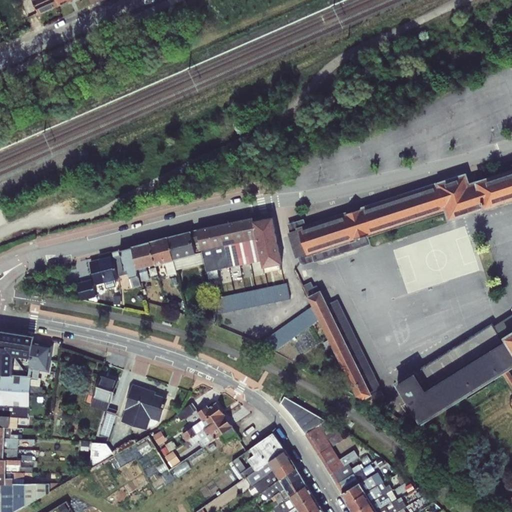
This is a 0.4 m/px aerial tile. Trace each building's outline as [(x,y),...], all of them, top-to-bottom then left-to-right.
[(31,0),(39,15),(60,6),(56,0),(31,0)] [(304,219),(288,224),(291,232),(289,233),(296,257),(298,256),(301,265),(371,243),(368,235),(446,210),(449,220),(511,199),(511,170),(470,185),(466,173),(306,225),(304,219)] [(268,214),(254,218),(258,238),(246,240),(249,256),(252,260),(270,256),(268,251),(264,236),(277,233),(268,214)] [(254,218),(242,220),(245,240),(246,240),(258,238),(254,218)] [(242,220),(230,223),(234,243),(235,242),(245,240),(242,220)] [(230,223),(219,225),(223,245),(224,245),(234,243),(230,223)] [(219,225),(209,227),(213,247),(223,245),(219,225)] [(198,232),(202,250),(213,247),(209,227),(197,230),(198,232)] [(191,231),(168,237),(174,259),(196,254),(192,233),(191,231)] [(202,250),(198,232),(192,233),(196,254),(174,259),(174,260),(176,269),(205,262),(202,250)] [(156,263),(156,265),(165,262),(174,260),(174,259),(168,237),(150,242),(156,263)] [(245,240),(235,242),(239,258),(249,256),(246,240),(245,240)] [(156,263),(150,242),(132,247),(137,269),(156,263)] [(224,245),(227,260),(239,258),(235,242),(234,243),(224,245)] [(227,260),(224,245),(223,245),(213,247),(216,263),(227,260)] [(137,269),(132,247),(120,250),(124,270),(128,269),(129,273),(130,278),(139,275),(138,272),(137,269)] [(214,263),(216,263),(213,247),(202,250),(205,262),(207,273),(216,271),(214,263)] [(118,276),(129,273),(128,269),(124,270),(120,250),(112,252),(118,276)] [(119,279),(118,276),(112,252),(98,255),(99,259),(89,261),(96,285),(119,279)] [(251,262),(252,260),(249,256),(239,258),(241,265),(251,262)] [(270,256),(252,260),(258,269),(263,267),(263,265),(272,263),(270,256)] [(239,258),(227,260),(230,267),(231,267),(230,264),(236,262),(238,266),(241,265),(239,258)] [(177,273),(176,269),(174,260),(165,262),(168,275),(177,273)] [(236,262),(230,264),(231,267),(233,272),(239,270),(238,266),(236,262)] [(139,275),(140,281),(150,279),(148,270),(138,272),(139,275)] [(140,281),(139,275),(130,278),(133,287),(141,285),(140,281)] [(92,279),(77,283),(81,301),(97,297),(92,279)] [(311,281),(303,285),(329,339),(333,347),(357,395),(363,399),(365,398),(372,404),(386,397),(338,299),(328,304),(321,290),(320,291),(317,285),(314,287),(311,281)] [(219,312),(293,299),(290,283),(216,296),(219,312)] [(183,301),(180,302),(171,299),(168,308),(179,311),(185,312),(183,301)] [(310,307),(266,339),(275,352),(320,320),(310,307)] [(511,315),(494,326),(504,337),(511,331),(511,315)] [(430,389),(505,342),(494,326),(492,323),(416,370),(430,389)] [(333,347),(329,339),(323,342),(327,349),(333,347)] [(54,344),(34,340),(29,367),(39,369),(39,370),(40,370),(50,372),(50,370),(52,360),(54,344)] [(511,367),(511,349),(506,341),(505,342),(430,389),(416,370),(416,369),(395,382),(421,425),(503,373),(509,370),(511,367)] [(39,369),(29,367),(28,376),(31,376),(30,391),(42,392),(43,387),(40,386),(41,378),(39,377),(40,370),(39,370),(39,369)] [(511,374),(509,370),(503,373),(511,388),(511,401),(511,403),(511,374)] [(101,373),(93,397),(110,402),(111,403),(112,400),(114,393),(119,379),(101,373)] [(31,376),(28,376),(0,374),(0,405),(29,407),(30,391),(31,376)] [(133,384),(121,421),(147,430),(151,418),(161,421),(168,398),(155,394),(156,392),(133,384)] [(109,408),(110,402),(93,397),(90,406),(107,412),(109,408)] [(207,427),(225,414),(216,402),(209,407),(208,405),(197,412),(202,420),(207,427)] [(184,419),(198,410),(193,403),(179,411),(176,418),(168,423),(171,427),(184,418),(184,419)] [(29,407),(0,405),(0,415),(10,416),(18,417),(28,418),(29,407)] [(118,411),(109,408),(107,412),(100,433),(109,436),(118,411)] [(220,435),(233,426),(225,414),(207,427),(203,429),(211,441),(220,435)] [(10,416),(0,415),(0,426),(6,427),(10,427),(10,416)] [(10,416),(10,427),(12,427),(17,428),(18,417),(10,416)] [(305,434),(318,454),(332,446),(344,439),(340,432),(339,433),(330,419),(305,434)] [(203,429),(207,427),(202,420),(182,434),(186,441),(203,429)] [(238,434),(233,426),(220,435),(225,442),(238,434)] [(10,427),(6,427),(5,438),(11,439),(18,439),(19,434),(11,434),(12,427),(10,427)] [(205,447),(211,441),(203,429),(186,441),(184,442),(189,448),(201,440),(205,447)] [(161,430),(153,435),(159,445),(167,441),(161,430)] [(286,450),(273,432),(251,448),(255,454),(249,459),(253,464),(256,470),(269,461),(286,450)] [(49,511),(67,502),(69,506),(80,500),(87,511),(194,511),(149,435),(63,483),(50,483),(50,492),(14,511),(49,511)] [(351,435),(346,439),(351,447),(357,443),(351,435)] [(318,454),(330,475),(344,465),(340,459),(332,446),(318,454)] [(11,449),(4,448),(4,459),(7,459),(17,459),(18,449),(11,449)] [(355,449),(340,459),(344,465),(349,463),(359,457),(355,449)] [(292,459),(286,450),(269,461),(275,470),(292,459)] [(173,451),(164,457),(171,468),(181,461),(173,451)] [(247,477),(256,470),(253,464),(247,468),(239,457),(233,461),(245,479),(247,477)] [(7,459),(6,472),(25,472),(25,468),(38,468),(38,461),(33,460),(21,460),(17,459),(7,459)] [(292,459),(275,470),(280,479),(297,468),(292,459)] [(256,470),(247,477),(252,486),(275,470),(269,461),(256,470)] [(330,475),(336,484),(362,469),(359,464),(352,468),(349,463),(344,465),(330,475)] [(297,468),(280,479),(286,487),(302,476),(297,468)] [(336,484),(341,493),(360,482),(368,477),(362,469),(336,484)] [(275,470),(252,486),(249,489),(253,493),(265,485),(267,488),(280,479),(275,470)] [(366,492),(382,482),(384,482),(378,471),(368,477),(360,482),(366,492)] [(302,476),(286,487),(291,496),(307,485),(302,476)] [(280,479),(267,488),(269,493),(260,499),(262,503),(271,497),(286,487),(280,479)] [(341,493),(348,504),(366,492),(360,482),(341,493)] [(382,482),(366,492),(372,502),(387,493),(393,489),(389,484),(385,486),(382,482)] [(0,511),(14,511),(50,492),(50,483),(6,484),(0,483),(0,511)] [(411,483),(405,486),(408,492),(415,488),(411,483)] [(307,485),(291,496),(296,506),(314,495),(307,485)] [(286,487),(271,497),(273,501),(265,506),(267,511),(279,504),(291,496),(286,487)] [(348,504),(352,511),(355,511),(372,502),(366,492),(348,504)] [(372,502),(377,511),(392,502),(397,499),(394,494),(389,496),(387,493),(372,502)] [(314,495),(296,506),(297,506),(300,511),(308,511),(320,505),(314,495)] [(291,496),(279,504),(267,511),(273,511),(275,511),(287,511),(297,506),(296,506),(291,496)] [(498,511),(511,511),(511,496),(496,508),(498,511)] [(392,502),(377,511),(396,511),(400,510),(406,506),(403,501),(395,506),(392,502)] [(355,511),(375,511),(377,511),(372,502),(355,511)]
